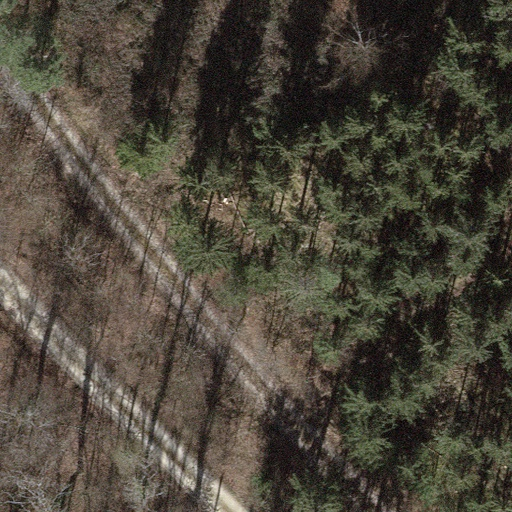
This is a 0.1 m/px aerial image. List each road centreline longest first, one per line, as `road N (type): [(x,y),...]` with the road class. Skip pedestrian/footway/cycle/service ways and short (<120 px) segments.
road 1 (track): [(388,511),(313,436),(176,264),(0,9)]
road 2 (track): [(0,268),(84,376),(226,511)]
